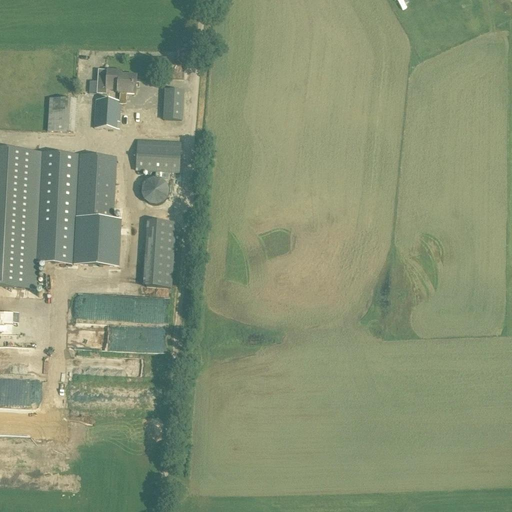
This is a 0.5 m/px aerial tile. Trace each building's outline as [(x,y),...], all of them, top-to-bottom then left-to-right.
[(94,127),(94,140),(118,141),(120,106),(126,106),(127,95),(136,96),(136,90),(139,90),(140,85),(136,85),(137,78),(121,77),(122,72),(107,71),(106,91),(117,92),(117,94),(120,95),(119,103),(96,101),(94,127)] [(182,122),(184,92),(165,91),(163,121),(182,122)] [(78,99),(53,99),(52,130),(77,130),(78,99)] [(179,176),(181,149),(137,146),(136,173),(179,176)] [(44,155),(0,152),(0,291),(38,293),(39,255),(44,155)] [(44,155),(39,255),(76,257),(75,267),(119,269),(122,223),(114,223),(117,159),(66,156),(44,155)] [(149,221),(146,287),(171,288),(174,222),(149,221)] [(0,344),(37,345),(38,319),(0,318),(0,344)] [(107,370),(115,370),(115,362),(101,361),(101,376),(106,376),(107,370)]
